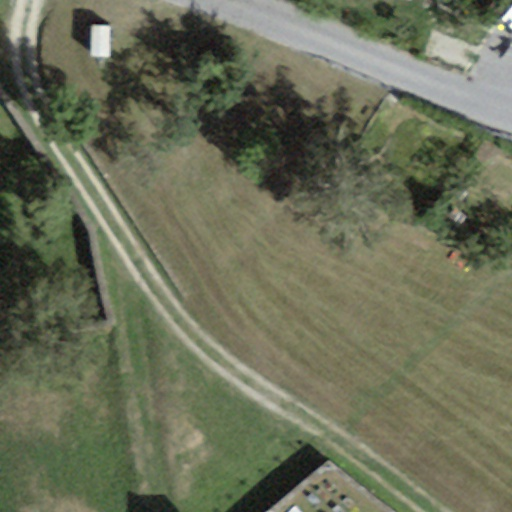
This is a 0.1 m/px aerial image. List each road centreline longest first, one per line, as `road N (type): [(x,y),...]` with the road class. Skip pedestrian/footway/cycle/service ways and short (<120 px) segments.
road 1 (track): [(15,0),(17,77),(57,163),(180,337),(284,414),(404,479)]
road 2 (residential): [(222,0),(511,114)]
